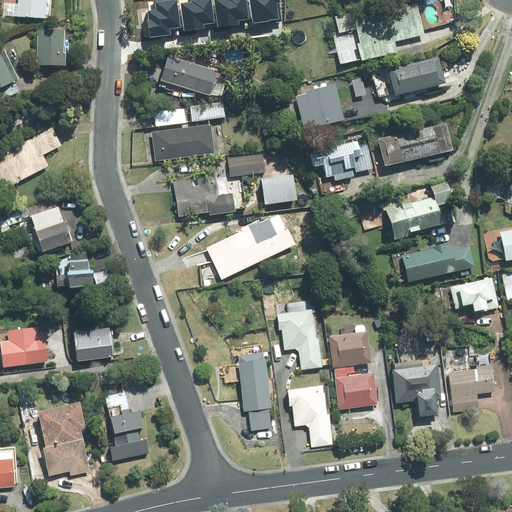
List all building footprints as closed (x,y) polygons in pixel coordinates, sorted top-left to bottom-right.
[(16,0),(15,16),(42,18),(43,0),(16,0)] [(169,8),(173,37),(209,32),(205,3),(169,8)] [(359,61),(396,52),(393,41),(422,35),(416,5),(353,19),(358,42),(355,43),(359,61)] [(241,37),(266,35),(264,13),(238,16),(241,37)] [(354,29),(351,13),(334,17),(338,33),(354,29)] [(34,64),(62,65),(62,53),(60,52),(61,30),(36,29),(34,64)] [(0,87),(16,79),(2,49),(0,50),(0,93),(0,92),(0,87)] [(214,71),(164,55),(157,80),(207,95),(214,71)] [(392,95),(443,83),(437,57),(386,69),(392,95)] [(359,77),(347,80),(351,99),(363,97),(359,77)] [(282,89),(282,78),(273,78),(273,89),(282,89)] [(299,92),(298,84),(285,87),(287,95),(299,92)] [(332,86),(290,98),(292,104),(280,108),(285,127),(296,124),(298,132),(341,120),(332,86)] [(221,102),(188,106),(190,121),(223,117),(221,102)] [(154,126),(184,123),(182,109),(153,113),(154,126)] [(382,165),(451,150),(445,123),(376,139),(382,165)] [(213,153),(209,124),(150,132),(153,162),(213,153)] [(60,145),(51,127),(0,153),(0,190),(48,166),(42,154),(60,145)] [(355,146),(354,140),(308,151),(312,166),(321,164),(324,177),(332,175),(333,180),(352,176),(351,173),(371,168),(365,143),(355,146)] [(228,177),(263,173),(261,154),(226,158),(228,177)] [(207,215),(233,212),(230,193),(217,195),(214,172),(196,175),(197,185),(191,186),(190,177),(171,180),(177,217),(206,212),(207,215)] [(416,230),(440,224),(434,203),(450,199),(446,181),(429,185),(432,196),(409,202),(408,200),(383,206),(392,239),(416,233),(416,230)] [(40,252),(69,242),(54,199),(25,209),(40,252)] [(283,209),(281,200),(274,201),(276,210),(283,209)] [(220,279),(293,244),(286,228),(284,229),(277,215),(268,219),(267,218),(258,223),(257,220),(240,228),(241,231),(205,248),(220,279)] [(511,229),(498,232),(504,261),(511,259),(511,229)] [(406,282),(474,267),(469,245),(450,249),(449,244),(400,255),(406,282)] [(87,269),(86,259),(64,261),(65,271),(62,271),(64,289),(90,287),(88,268),(87,269)] [(505,300),(511,299),(511,274),(501,276),(505,300)] [(491,278),(449,286),(453,309),(470,305),(472,313),(497,308),(491,278)] [(300,311),(275,315),(277,331),(281,330),(283,351),(294,349),(298,353),(300,371),(321,368),(317,338),(315,339),(312,317),(311,309),(300,311)] [(36,336),(35,327),(4,332),(5,341),(0,341),(0,357),(2,368),(46,362),(42,336),(36,336)] [(111,357),(107,328),(71,333),(75,362),(111,357)] [(435,329),(422,330),(424,342),(436,341),(435,329)] [(331,368),(369,363),(365,331),(326,336),(331,368)] [(242,412),(269,408),(261,352),(236,356),(237,362),(235,362),(242,412)] [(437,416),(435,398),(439,398),(434,364),(390,370),(394,404),(412,402),(415,419),(437,416)] [(452,412),(478,409),(476,394),(493,392),(490,364),(474,366),(474,369),(446,372),(452,412)] [(336,410),(375,405),(371,373),(332,378),(336,410)] [(320,386),(285,390),(288,406),(291,406),(293,426),(304,425),(308,428),(311,447),(332,445),(327,414),(325,414),(322,392),(320,392),(320,386)] [(111,461),(148,453),(145,439),(138,440),(136,428),(141,427),(137,410),(127,413),(127,409),(128,409),(124,393),(104,397),(108,412),(107,413),(112,434),(124,431),(127,443),(108,447),(111,461)] [(35,412),(43,448),(41,448),(47,477),(69,472),(70,477),(89,472),(79,430),(83,429),(77,403),(35,412)] [(10,458),(0,459),(0,488),(13,487),(10,458)]
